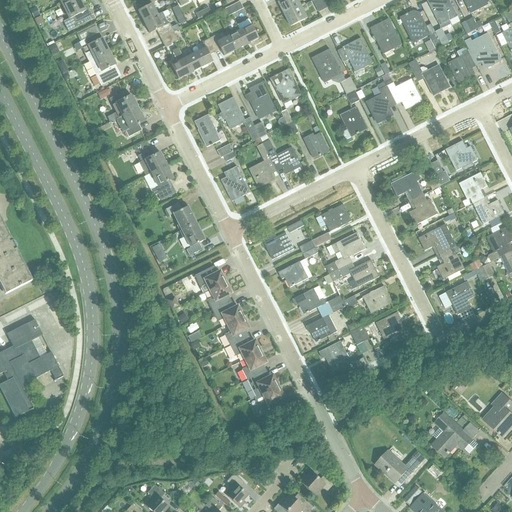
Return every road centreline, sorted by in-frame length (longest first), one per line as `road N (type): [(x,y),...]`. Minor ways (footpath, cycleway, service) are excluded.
road 1 (secondary): [(54,511),(113,405),(121,289),(112,252),(0,32)]
road 2 (secondary): [(0,91),(70,233),(94,315),(81,418),(62,461),(22,511)]
road 3 (residential): [(363,501),(230,230)]
road 4 (residential): [(505,308),(440,337),(353,170)]
road 5 (residential): [(353,170),(478,107)]
road 6 (residential): [(230,230),(167,107)]
road 7 (residential): [(230,230),(353,170)]
road 8 (residential): [(167,107),(280,48)]
